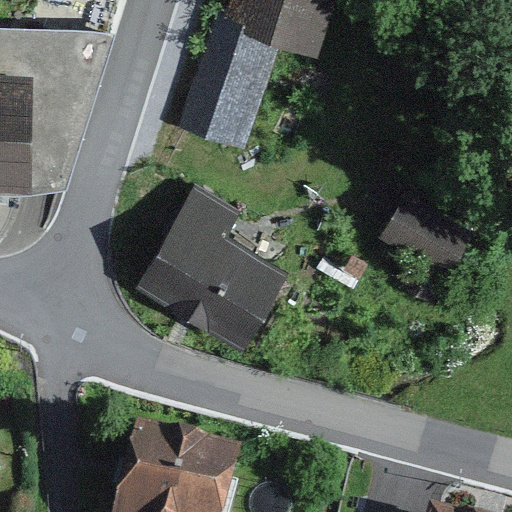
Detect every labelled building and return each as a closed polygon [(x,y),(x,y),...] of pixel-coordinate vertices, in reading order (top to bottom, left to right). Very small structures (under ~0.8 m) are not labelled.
[(331,0),(221,0),(184,128),(240,144),(267,50),(313,63),(331,0)] [(0,185),(24,187),(29,73),(0,71),(0,185)] [(398,190),(369,242),(438,280),(467,228),(398,190)] [(233,218),(186,191),(126,295),(240,361),(288,279),(220,240),(233,218)] [(216,511),(223,480),(114,458),(102,511),(216,511)]
